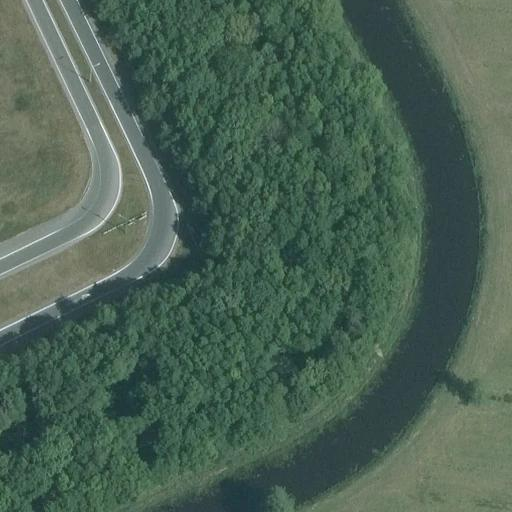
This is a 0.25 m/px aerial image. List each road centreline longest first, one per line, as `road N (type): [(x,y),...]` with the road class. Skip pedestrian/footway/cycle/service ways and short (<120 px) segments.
road 1 (motorway): [(0,339),(146,267),(158,250),(160,194),(115,98)]
road 2 (motorway): [(89,119),(109,177),(102,212),(0,265)]
road 3 (primary): [(32,0),(89,119)]
